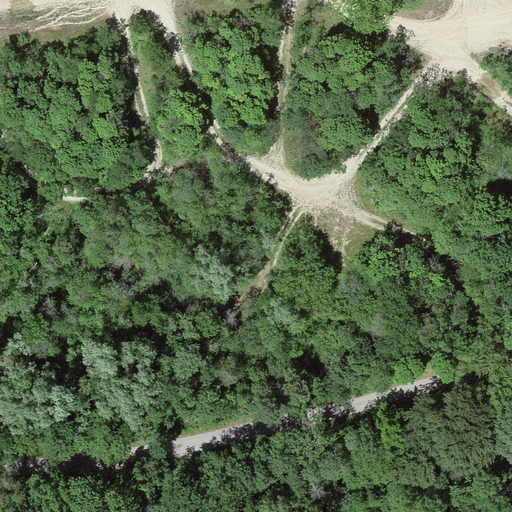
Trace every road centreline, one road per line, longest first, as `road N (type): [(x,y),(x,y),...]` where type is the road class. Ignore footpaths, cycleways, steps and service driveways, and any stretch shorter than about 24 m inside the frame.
road 1 (track): [(0,139),(32,187),(65,201),(101,201),(144,182),(163,160),(226,154),(276,171),(448,257),(511,324)]
road 2 (track): [(324,195),(446,43),(511,105)]
road 3 (track): [(336,0),(446,43),(511,17)]
road 4 (track): [(293,0),(276,171)]
road 5 (track): [(113,0),(163,160)]
road 6 (track): [(164,0),(190,88),(226,154)]
